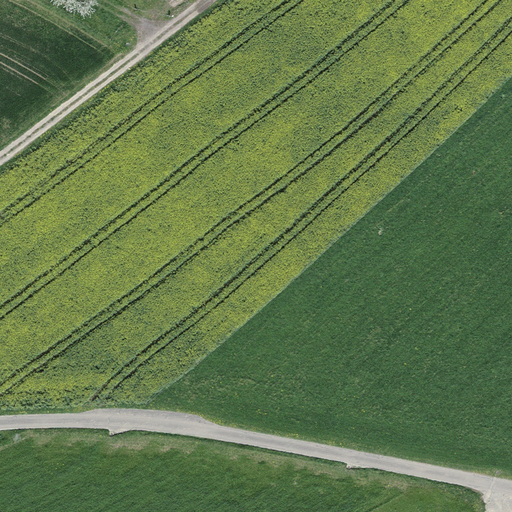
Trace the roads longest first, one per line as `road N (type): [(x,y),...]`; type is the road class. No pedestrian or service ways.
road 1 (unclassified): [(511,487),(207,430),(77,419),(0,423)]
road 2 (track): [(0,163),(218,0)]
